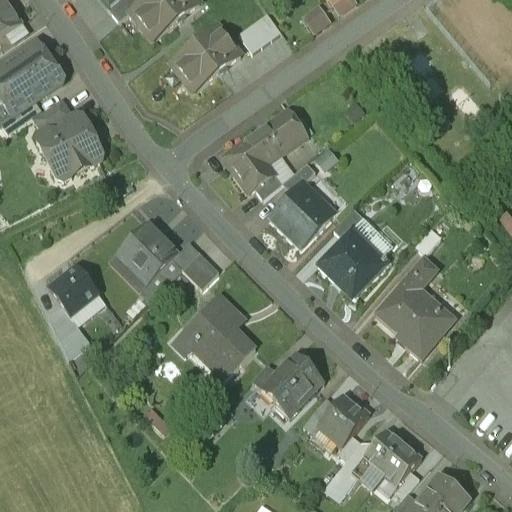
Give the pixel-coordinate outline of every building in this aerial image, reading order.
[(0,0),(0,44),(22,29),(2,0),(0,0)] [(95,0),(110,17),(128,2),(130,0),(95,0)] [(130,18),(130,19),(152,47),(199,10),(191,0),(153,0),(137,13),(130,18)] [(322,0),(339,22),(357,9),(350,0),(363,0),(366,3),(369,0),(322,0)] [(130,19),(130,18),(137,13),(128,2),(110,17),(119,29),(130,19)] [(313,41),(331,28),(319,12),(302,24),(313,41)] [(267,20),(238,40),(251,59),(280,39),(267,20)] [(218,33),(170,71),(192,99),(240,62),(218,33)] [(35,107),(62,89),(64,83),(60,77),(53,77),(35,49),(0,72),(0,103),(12,121),(12,122),(35,107)] [(368,56),(360,62),(369,74),(377,68),(368,56)] [(41,137),(46,134),(55,137),(64,132),(67,124),(73,121),(62,104),(41,117),(32,124),(41,137)] [(32,124),(41,117),(35,107),(12,122),(12,121),(0,129),(8,140),(32,124)] [(287,116),(260,135),(279,162),(306,143),(287,116)] [(71,182),(73,174),(83,169),(91,172),(99,168),(102,159),(98,151),(90,149),(85,139),(88,131),(84,123),(75,120),(73,121),(67,124),(64,132),(55,137),(46,134),(41,137),(38,138),(35,147),(40,155),(48,157),(53,167),(50,175),(54,184),(62,186),(71,182)] [(260,135),(221,163),(248,200),(255,195),(274,181),(267,170),(279,162),(260,135)] [(316,164),(324,175),(339,163),(330,152),(316,164)] [(306,170),(284,189),(293,198),(302,188),(304,190),(315,179),(306,170)] [(274,181),(255,195),(263,206),(281,191),(274,181)] [(304,190),(302,188),(293,198),(268,223),(300,253),(334,219),(304,190)] [(332,238),(341,246),(350,237),(351,238),(362,226),(353,217),(332,238)] [(171,265),(177,259),(146,228),(115,260),(146,290),(171,265)] [(430,234),(415,253),(425,262),(441,244),(430,234)] [(341,246),(316,273),(331,287),(332,285),(353,304),(386,268),(383,265),(381,267),(351,238),(350,237),(341,246)] [(171,265),(181,275),(199,258),(188,248),(177,259),(171,265)] [(199,258),(181,275),(201,295),(218,277),(199,258)] [(404,350),(421,365),(455,326),(420,296),(437,277),(423,265),(375,320),(407,347),(404,350)] [(75,270),(46,293),(61,312),(68,320),(97,298),(75,270)] [(191,356),(223,387),(254,355),(229,331),(239,321),(218,300),(187,332),(201,345),(191,356)] [(68,320),(61,312),(47,322),(58,344),(76,331),(68,320)] [(289,423),(287,421),(313,394),(315,396),(316,395),(314,393),(320,387),(322,389),(323,388),(294,360),(275,379),(259,396),(260,396),(264,391),(276,402),(271,407),(288,424),(289,423)] [(250,387),(259,396),(275,379),(266,371),(250,387)] [(317,435),(341,455),(369,422),(357,412),(355,414),(342,404),(334,413),(316,435),(317,435)] [(317,435),(316,435),(334,413),(325,405),(302,433),(312,441),(317,435)] [(394,497),(410,478),(421,465),(404,451),(403,452),(386,438),(362,467),(380,482),(377,486),(379,488),(377,491),(390,502),(394,497)] [(345,468),(360,450),(352,443),(337,461),(345,468)] [(364,475),(350,464),(328,491),(343,501),(364,475)] [(394,497),(403,504),(406,501),(419,486),(410,478),(394,497)] [(417,509),(414,511),(466,511),(471,507),(440,480),(416,509),(417,509)] [(414,511),(417,509),(416,509),(406,501),(403,504),(396,511),(414,511)]
